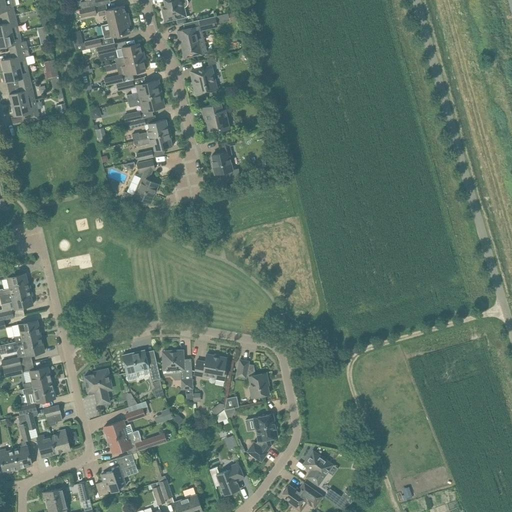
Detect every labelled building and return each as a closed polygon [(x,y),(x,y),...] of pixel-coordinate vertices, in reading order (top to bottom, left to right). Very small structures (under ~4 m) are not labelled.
[(15,15),(13,6),(15,6),(13,0),(0,0),(0,12),(1,12),(2,18),(15,15)] [(90,0),(80,3),(81,9),(95,7),(98,6),(96,0),(90,0)] [(163,0),(165,5),(161,6),(165,22),(182,18),(180,9),(184,8),(186,7),(188,4),(188,1),(187,0),(163,0)] [(101,25),(129,19),(128,13),(125,14),(124,6),(98,12),(99,16),(106,14),(109,23),(101,25)] [(96,14),(95,7),(81,9),(79,10),(81,17),(96,14)] [(236,12),(229,14),(231,21),(238,20),(236,12)] [(0,24),(0,36),(13,34),(11,28),(18,26),(15,15),(2,18),(4,24),(0,24)] [(198,20),(200,26),(177,31),(179,38),(180,38),(184,58),(201,54),(200,49),(206,47),(202,31),(210,29),(210,26),(217,25),(215,16),(198,20)] [(129,19),(101,25),(104,39),(130,33),(128,25),(131,25),(129,19)] [(21,42),(20,38),(14,39),(13,34),(0,36),(0,48),(9,46),(10,52),(23,49),(28,48),(26,41),(21,42)] [(50,42),(49,36),(40,38),(41,44),(45,44),(50,42)] [(86,49),(97,47),(102,46),(100,38),(84,42),(86,49)] [(114,43),(102,46),(97,47),(98,54),(102,53),(114,51),(116,50),(114,43)] [(115,58),(116,63),(145,56),(143,52),(141,52),(139,43),(121,47),(123,55),(122,57),(115,58)] [(19,61),(26,60),(25,57),(30,56),(28,48),(23,49),(10,52),(12,58),(1,60),(4,71),(21,67),(19,61)] [(145,56),(116,63),(117,68),(124,66),(126,67),(128,75),(145,70),(143,62),(146,61),(145,56)] [(48,78),(58,75),(54,59),(43,62),(48,78)] [(191,71),(194,84),(196,94),(217,90),(211,66),(192,71),(191,71)] [(17,80),(18,86),(31,83),(28,72),(22,73),(21,67),(4,71),(6,82),(17,80)] [(106,86),(117,83),(123,82),(122,74),(104,78),(106,86)] [(58,95),(62,94),(58,76),(54,77),(58,95)] [(132,80),(123,82),(117,83),(118,90),(134,87),(132,80)] [(127,95),(128,101),(161,94),(158,80),(136,85),(138,92),(127,95)] [(9,94),(12,105),(35,100),(31,83),(18,86),(20,92),(9,94)] [(161,94),(128,101),(129,107),(141,105),(143,112),(164,107),(161,94)] [(35,100),(12,105),(14,116),(20,115),(22,123),(39,119),(35,100)] [(205,122),(206,121),(209,131),(218,129),(219,131),(230,129),(225,109),(222,110),(221,103),(201,108),(205,122)] [(93,118),(103,117),(102,108),(91,109),(93,118)] [(140,112),(124,115),(126,122),(129,122),(141,119),(140,112)] [(144,118),(141,119),(129,122),(130,128),(146,124),(144,118)] [(133,138),(133,141),(170,133),(169,128),(168,128),(166,119),(156,121),(148,123),(149,129),(147,130),(147,132),(139,134),(139,132),(132,134),(133,138)] [(98,129),(95,130),(98,143),(107,141),(104,128),(98,129)] [(170,133),(133,141),(134,144),(135,146),(137,146),(150,143),(151,145),(153,145),(154,151),(172,146),(170,138),(171,137),(170,133)] [(213,161),(212,161),(215,174),(220,173),(222,184),(241,179),(238,168),(232,170),(229,155),(231,155),(229,145),(235,144),(233,135),(217,139),(219,148),(222,147),(224,152),(212,155),(213,161)] [(152,151),(142,153),(136,154),(138,161),(144,159),(153,157),(152,151)] [(140,188),(136,196),(124,191),(120,201),(137,209),(141,199),(150,203),(159,184),(148,179),(152,170),(155,169),(152,160),(137,163),(139,173),(144,172),(138,185),(141,186),(140,188)] [(134,163),(123,166),(124,168),(132,171),(135,166),(134,163)] [(136,194),(141,176),(134,174),(129,192),(136,194)] [(0,295),(4,295),(31,289),(29,282),(27,283),(25,274),(7,278),(10,288),(3,290),(3,288),(0,289),(0,295)] [(31,289),(4,295),(5,300),(12,298),(15,309),(33,305),(31,296),(32,295),(31,289)] [(0,312),(0,320),(4,320),(14,317),(12,309),(0,312)] [(0,345),(41,336),(37,320),(12,326),(15,341),(0,345)] [(41,336),(0,345),(0,354),(0,355),(7,353),(8,354),(17,352),(20,346),(24,345),(26,356),(44,351),(41,336)] [(160,379),(154,350),(145,352),(145,350),(122,355),(127,376),(126,378),(126,380),(128,381),(137,378),(136,371),(149,368),(152,381),(160,379)] [(165,357),(163,360),(163,370),(164,370),(181,369),(181,380),(182,385),(185,389),(186,395),(193,394),(192,369),(191,359),(181,359),(180,350),(165,351),(165,357)] [(205,362),(197,360),(194,375),(208,378),(209,373),(225,376),(227,365),(225,365),(226,358),(206,354),(205,362)] [(0,361),(0,369),(21,364),(19,356),(1,361),(0,361)] [(269,394),(266,381),(268,380),(266,373),(256,375),(254,365),(248,364),(249,362),(239,360),(237,376),(246,377),(246,376),(249,377),(251,387),(250,388),(252,398),(269,394)] [(4,369),(6,377),(23,373),(21,365),(4,369)] [(22,389),(22,390),(52,383),(48,367),(30,371),(32,382),(23,384),(24,389),(22,389)] [(111,384),(110,378),(108,368),(97,371),(98,373),(84,376),(88,395),(94,393),(97,405),(110,403),(107,391),(109,390),(111,388),(111,386),(111,384)] [(52,383),(22,390),(24,395),(35,392),(37,402),(55,398),(52,383)] [(154,387),(151,389),(156,397),(164,394),(161,383),(154,387)] [(128,421),(150,414),(145,401),(127,407),(128,413),(126,414),(128,421)] [(18,407),(19,414),(37,410),(35,403),(18,407)] [(59,405),(49,408),(44,409),(49,426),(56,424),(56,422),(62,420),(59,405)] [(168,407),(160,409),(161,412),(163,420),(171,417),(168,407)] [(234,407),(224,409),(228,419),(232,417),(235,411),(234,407)] [(223,409),(216,415),(219,422),(223,420),(227,419),(223,409)] [(27,423),(29,429),(36,427),(32,412),(25,414),(27,423)] [(174,420),(173,421),(178,425),(179,424),(179,425),(184,420),(178,414),(173,419),(174,420)] [(253,418),(245,420),(247,432),(256,430),(258,441),(256,444),(254,442),(247,451),(253,456),(261,462),(268,452),(267,451),(271,445),(270,439),(278,437),(273,414),(263,416),(253,418)] [(133,432),(130,424),(125,426),(124,420),(104,427),(108,440),(130,433),(133,432)] [(29,429),(27,423),(20,425),(24,440),(25,440),(31,438),(29,429)] [(59,434),(51,436),(56,453),(70,450),(65,430),(58,431),(59,434)] [(132,447),(130,441),(133,440),(130,433),(108,440),(113,453),(132,447)] [(164,433),(152,437),(136,443),(138,450),(167,440),(164,433)] [(233,433),(224,437),(228,448),(237,445),(233,433)] [(56,453),(51,436),(44,438),(43,435),(37,437),(40,447),(42,457),(56,453)] [(22,445),(20,446),(21,448),(13,450),(18,468),(32,465),(25,440),(24,440),(20,440),(22,445)] [(18,468),(13,450),(6,452),(5,449),(0,450),(0,457),(4,472),(18,468)] [(307,477),(315,483),(318,485),(328,471),(326,470),(330,463),(313,451),(303,464),(311,470),(307,477)] [(132,453),(128,454),(119,457),(122,465),(111,468),(112,470),(101,474),(103,481),(95,484),(99,496),(109,493),(108,491),(111,490),(111,492),(119,490),(119,488),(126,485),(123,477),(131,474),(128,467),(135,464),(132,453)] [(227,470),(219,473),(216,467),(209,469),(215,486),(220,485),(224,495),(240,489),(235,478),(243,475),(239,466),(238,463),(226,467),(227,470)] [(162,477),(158,479),(160,486),(165,499),(172,496),(165,476),(162,477)] [(86,482),(78,483),(82,500),(83,500),(85,510),(92,509),(86,482)] [(286,501),(294,507),(296,509),(301,501),(303,502),(304,501),(314,508),(323,496),(304,482),(303,483),(305,484),(299,492),(289,485),(281,495),(287,500),(286,501)] [(165,499),(160,486),(152,488),(158,505),(166,502),(165,499)] [(329,486),(324,494),(344,510),(353,493),(346,488),(341,494),(329,486)] [(49,511),(53,511),(56,511),(66,511),(64,499),(66,498),(63,487),(42,492),(44,500),(46,500),(49,511)] [(409,489),(403,492),(405,498),(412,496),(409,489)] [(201,511),(202,511),(196,494),(174,502),(176,511),(201,511)]
